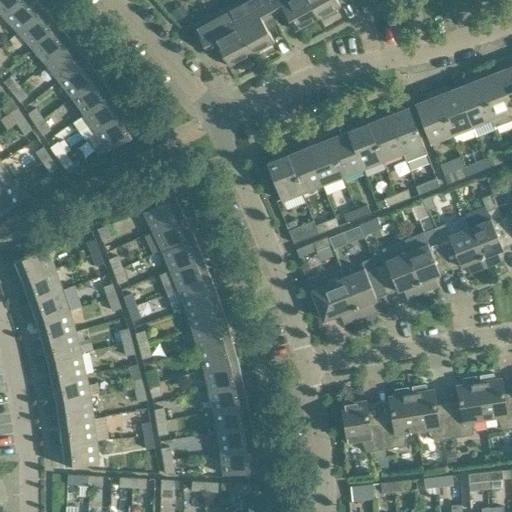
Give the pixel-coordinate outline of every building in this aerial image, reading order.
[(0,0),(0,12),(4,16),(20,0),(0,0)] [(18,31),(44,7),(36,0),(20,0),(4,16),(18,31)] [(277,25),(278,25),(274,16),(265,0),(243,0),(227,9),(251,54),(274,41),(267,29),(276,24),(277,25)] [(317,18),(307,0),(265,0),(274,16),(284,10),(295,30),(317,18)] [(336,0),(307,0),(317,18),(340,6),(336,0)] [(32,47),(59,24),(44,7),(18,31),(32,47)] [(251,54),(227,9),(193,27),(207,52),(218,46),(229,66),(251,54)] [(46,63),(73,41),(59,24),(32,47),(46,63)] [(59,80),(87,58),(73,41),(46,63),(59,80)] [(72,97),(100,76),(87,58),(59,80),(72,97)] [(511,108),(511,65),(497,72),(511,109),(511,108)] [(497,72),(477,80),(491,117),(496,128),(511,121),(511,110),(511,109),(497,72)] [(4,81),(12,91),(19,86),(11,76),(4,81)] [(84,114),(113,94),(100,76),(72,97),(84,114)] [(491,117),(477,80),(457,87),(471,125),(476,136),(496,128),(491,117)] [(27,96),(19,86),(12,91),(20,101),(27,96)] [(471,125),(457,87),(436,95),(451,133),(471,125)] [(96,131),(125,112),(113,94),(84,114),(96,131)] [(451,133),(436,95),(416,104),(430,141),(451,133)] [(386,110),(402,151),(406,162),(427,154),(408,106),(398,110),(396,106),(386,110)] [(24,118),(17,107),(10,112),(17,123),(24,118)] [(43,119),(35,108),(28,113),(35,124),(43,119)] [(402,151),(386,110),(385,110),(387,115),(378,118),(376,113),(366,118),(382,159),(402,151)] [(138,131),(125,112),(96,131),(98,133),(108,150),(138,131)] [(31,129),(24,118),(17,123),(24,134),(31,129)] [(382,159),(366,118),(355,122),(357,127),(347,130),(362,167),(382,159)] [(50,130),(43,119),(35,124),(42,134),(50,130)] [(362,167),(347,130),(338,134),(336,129),(325,133),(342,175),(362,167)] [(342,175),(325,133),(314,138),(316,142),(307,146),(322,183),(342,175)] [(50,146),(58,157),(65,152),(58,142),(50,146)] [(322,183),(307,146),(298,150),(296,145),(285,149),(302,191),(322,183)] [(43,146),(36,151),(43,162),(50,157),(43,146)] [(302,191),(285,149),(274,153),(276,158),(266,162),(281,199),(302,191)] [(507,159),(504,151),(484,158),(487,167),(507,159)] [(72,163),(65,152),(58,157),(65,168),(72,163)] [(57,168),(50,157),(43,162),(50,173),(57,168)] [(487,167),(484,158),(464,166),(467,175),(487,167)] [(0,186),(12,180),(0,161),(0,186)] [(467,175),(464,166),(444,174),(447,182),(452,181),(467,175)] [(436,177),(415,185),(419,194),(439,186),(436,177)] [(14,183),(12,180),(0,186),(0,212),(23,200),(14,183)] [(407,189),(395,193),(399,202),(410,197),(407,189)] [(399,202),(395,193),(383,198),(387,206),(399,202)] [(143,211),(153,231),(184,215),(174,195),(143,211)] [(511,209),(511,210),(508,202),(498,206),(511,241),(511,209)] [(367,204),(355,209),(358,217),(370,213),(367,204)] [(502,247),(511,243),(511,241),(498,206),(487,210),(490,218),(469,226),(485,267),(501,260),(497,250),(503,248),(502,247)] [(358,217),(355,209),(343,214),(347,222),(358,217)] [(194,235),(184,215),(153,231),(162,250),(194,235)] [(428,215),(419,219),(424,231),(433,228),(428,215)] [(335,217),(315,225),(318,232),(338,224),(335,217)] [(377,217),(359,224),(362,234),(380,226),(377,217)] [(318,232),(315,225),(313,220),(288,230),(294,243),(318,232)] [(485,267),(469,226),(448,235),(444,223),(433,228),(449,268),(460,264),(460,265),(466,263),(470,273),(485,267)] [(106,225),(98,228),(102,240),(111,237),(106,225)] [(439,272),(449,268),(433,228),(424,231),(423,232),(427,243),(406,252),(422,292),(438,285),(434,275),(439,273),(439,272)] [(202,255),(194,235),(162,250),(170,269),(202,255)] [(316,250),(330,244),(327,236),(313,242),(316,250)] [(87,241),(91,254),(99,250),(95,238),(87,241)] [(22,280),(55,268),(53,262),(46,247),(13,260),(22,280)] [(104,263),(99,250),(91,254),(96,266),(104,263)] [(422,292),(406,252),(385,260),(386,264),(376,268),(386,294),(397,289),(397,290),(402,288),(406,298),(422,292)] [(109,258),(113,271),(122,268),(117,255),(109,258)] [(211,276),(202,255),(170,269),(178,289),(211,276)] [(376,298),(386,294),(376,268),(372,257),(361,261),(364,268),(343,276),(359,317),(374,310),(371,301),(376,298)] [(29,300),(62,289),(55,268),(22,280),(29,300)] [(126,280),(122,268),(113,271),(118,283),(126,280)] [(185,309),(218,297),(211,276),(178,289),(185,309)] [(359,317),(343,276),(322,285),(319,277),(308,282),(323,319),(333,314),(334,315),(339,313),(343,323),(359,317)] [(103,286),(108,298),(116,295),(112,283),(103,286)] [(69,310),(62,289),(29,300),(36,320),(69,310)] [(123,296),(127,308),(136,305),(131,293),(123,296)] [(121,307),(116,295),(108,298),(112,310),(121,307)] [(226,318),(218,297),(185,309),(192,329),(226,318)] [(140,317),(136,305),(127,308),(132,320),(140,317)] [(41,340),(75,331),(69,310),(36,320),(41,340)] [(232,339),(226,318),(192,329),(198,349),(232,339)] [(119,330),(123,342),(131,340),(128,328),(119,330)] [(136,333),(139,345),(147,343),(144,330),(136,333)] [(47,361),(81,353),(75,331),(41,340),(47,361)] [(238,360),(232,339),(198,349),(204,369),(238,360)] [(134,353),(131,340),(123,342),(126,355),(134,353)] [(151,356),(147,343),(139,345),(142,358),(151,356)] [(86,374),(81,353),(47,361),(51,381),(86,374)] [(243,382),(238,360),(204,369),(208,390),(243,382)] [(146,371),(149,384),(157,382),(154,369),(146,371)] [(478,381),(484,419),(496,417),(501,429),(511,427),(511,399),(505,401),(501,377),(494,378),(493,373),(480,375),(481,381),(478,381)] [(90,396),(86,374),(51,381),(55,402),(90,396)] [(131,376),(135,388),(143,386),(140,374),(131,376)] [(478,381),(476,381),(475,376),(462,378),(463,383),(456,385),(460,408),(448,410),(453,437),(472,434),(473,420),(484,419),(478,381)] [(161,394),(157,382),(149,384),(152,396),(161,394)] [(248,403),(243,382),(208,390),(213,410),(248,403)] [(437,412),(433,388),(426,390),(425,384),(412,386),(413,392),(411,392),(416,430),(428,428),(433,440),(453,437),(448,410),(437,412)] [(146,399),(143,386),(135,388),(138,401),(146,399)] [(416,430),(411,392),(409,392),(408,387),(395,389),(396,394),(388,396),(392,419),(381,421),(385,448),(404,445),(405,432),(416,430)] [(93,418),(90,396),(55,402),(58,423),(93,418)] [(381,421),(380,421),(369,423),(365,400),(341,404),(347,441),(360,439),(366,452),(373,450),(375,460),(387,458),(385,448),(381,421)] [(251,425),(248,403),(213,410),(217,431),(251,425)] [(154,409),(156,422),(165,420),(163,407),(154,409)] [(105,416),(93,418),(58,423),(61,444),(96,440),(108,438),(105,416)] [(167,433),(165,420),(156,422),(159,435),(167,433)] [(142,423),(144,435),(152,434),(150,421),(142,423)] [(255,447),(251,425),(217,431),(220,452),(255,447)] [(155,447),(152,434),(144,435),(146,448),(155,447)] [(98,463),(96,440),(61,444),(63,465),(98,463)] [(170,446),(161,448),(163,461),(172,459),(170,446)] [(258,470),(255,447),(220,452),(223,474),(258,470)] [(174,472),(172,459),(163,461),(165,473),(174,472)] [(502,469),(489,471),(490,480),(502,478),(502,469)] [(490,480),(489,471),(468,473),(469,482),(490,480)] [(89,484),(89,475),(77,475),(67,474),(67,483),(76,483),(89,484)] [(102,485),(102,476),(89,475),(89,484),(102,485)] [(452,475),(438,476),(439,486),(453,485),(452,475)] [(439,486),(438,476),(423,478),(424,488),(439,486)] [(133,486),(133,478),(119,477),(119,486),(133,486)] [(133,478),(133,486),(132,495),(144,495),(145,487),(145,478),(133,478)] [(173,488),(174,480),(161,479),(160,488),(173,488)] [(409,479),(395,481),(396,491),(410,489),(409,479)] [(204,490),(205,481),(192,481),(191,489),(204,490)] [(218,482),(205,481),(204,490),(217,491),(218,482)] [(396,491),(395,481),(380,482),(381,492),(396,491)] [(247,492),(248,484),(235,483),(234,492),(247,492)] [(350,486),(352,500),(374,498),(372,483),(350,486)] [(261,484),(248,484),(247,492),(260,493),(261,484)]
